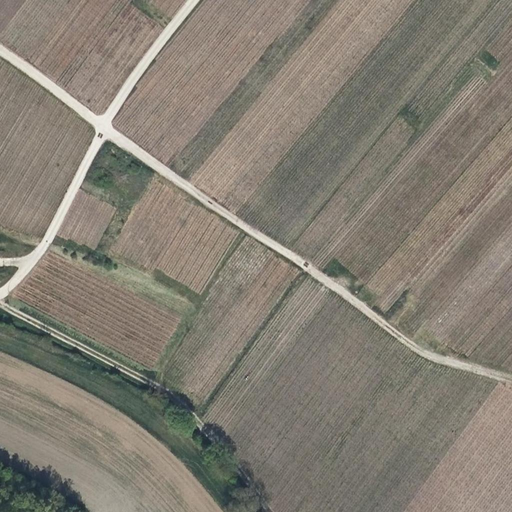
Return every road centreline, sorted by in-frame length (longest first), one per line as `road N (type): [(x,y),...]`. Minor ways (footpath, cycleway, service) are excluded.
road 1 (unclassified): [(106,129),(437,357),(511,379)]
road 2 (track): [(0,295),(167,384),(227,444),(275,511)]
road 3 (unclassified): [(0,295),(50,235),(106,129)]
road 4 (unclassified): [(106,129),(200,0)]
road 5 (unclassified): [(0,45),(106,129)]
